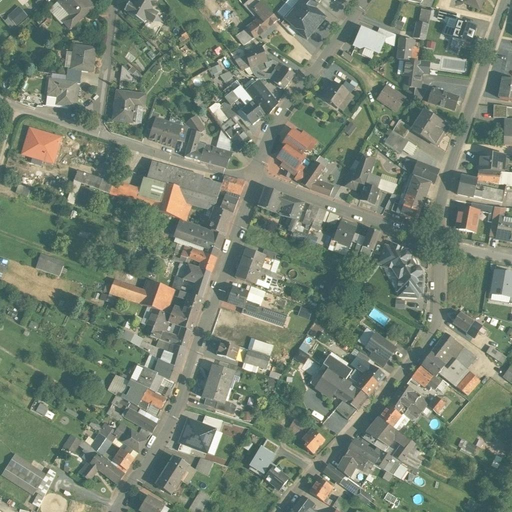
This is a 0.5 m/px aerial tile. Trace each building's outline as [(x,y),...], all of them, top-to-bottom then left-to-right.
[(63,0),(60,3),(72,17),(64,23),(70,30),(85,17),(82,14),(92,6),(86,0),(63,0)] [(135,0),(132,6),(129,4),(129,3),(124,12),(125,12),(128,14),(127,14),(144,24),(144,23),(145,20),(151,24),(157,14),(151,10),(156,2),(157,2),(154,0),(135,0)] [(257,0),(252,0),(249,4),(251,6),(250,7),(254,11),(261,4),(257,0)] [(301,1),(292,10),(315,30),(325,19),(314,10),(313,10),(301,0),(302,0),(301,0),(301,1)] [(318,4),(312,0),(300,0),(301,1),(301,0),(302,0),(301,0),(313,10),(314,10),(318,4)] [(464,0),(463,3),(479,10),(483,0),(464,0)] [(277,20),(261,4),(254,11),(258,16),(256,18),(258,21),(246,29),(254,39),(259,36),(263,40),(274,30),(271,26),(277,20)] [(13,30),(28,15),(19,6),(4,21),(13,30)] [(419,22),(427,24),(430,11),(422,9),(419,22)] [(315,30),(292,10),(285,20),(297,31),(297,32),(297,33),(306,40),(315,30)] [(460,15),(447,12),(445,19),(457,22),(458,21),(458,22),(460,15)] [(297,31),(285,20),(281,24),(293,37),(297,33),(297,32),(297,31)] [(458,22),(458,21),(457,22),(452,38),(460,41),(460,43),(469,46),(473,35),(472,35),(475,27),(458,22)] [(425,25),(417,23),(413,39),(424,41),(427,25),(425,25)] [(222,25),(216,29),(220,34),(225,30),(222,25)] [(246,29),(236,36),(244,46),(254,39),(246,29)] [(395,36),(379,29),(376,36),(384,40),(383,43),(394,48),(395,36)] [(376,36),(361,30),(354,47),(360,50),(363,48),(378,54),(383,43),(384,40),(376,36)] [(412,41),(399,40),(397,60),(405,61),(409,61),(410,58),(411,47),(412,41)] [(95,49),(74,47),(71,68),(71,70),(80,71),(81,70),(82,70),(92,72),(95,49)] [(418,48),(411,47),(410,58),(417,59),(418,48)] [(262,48),(251,52),(250,49),(244,52),(246,57),(251,68),(267,62),(262,48)] [(353,60),(344,54),(341,58),(350,65),(353,60)] [(246,57),(235,63),(241,71),(251,68),(246,57)] [(419,63),(409,62),(409,61),(405,61),(403,77),(404,77),(410,78),(409,85),(409,88),(415,89),(419,89),(419,88),(421,75),(418,75),(419,63)] [(429,64),(420,63),(418,74),(427,75),(429,64)] [(214,79),(224,74),(219,65),(209,69),(214,79)] [(284,68),(279,65),(275,70),(276,71),(280,74),(284,68)] [(134,78),(123,67),(121,82),(134,83),(134,78)] [(71,68),(68,68),(66,76),(81,78),(82,70),(81,70),(80,71),(71,70),(71,68)] [(294,75),(284,68),(280,74),(273,83),(276,84),(284,90),(294,75)] [(234,89),(240,83),(226,71),(214,84),(223,92),(229,85),(234,89)] [(280,74),(276,71),(270,79),(269,80),(273,83),(280,74)] [(81,78),(66,76),(65,83),(76,84),(76,85),(80,85),(81,78)] [(511,80),(511,81),(503,79),(501,90),(499,99),(511,101),(511,80)] [(65,83),(50,80),(48,93),(58,95),(57,105),(67,106),(73,107),(76,85),(76,84),(65,83)] [(354,89),(345,82),(341,88),(348,93),(349,95),(354,89)] [(257,83),(247,92),(253,100),(264,92),(257,83)] [(341,88),(333,83),(327,91),(328,92),(323,99),(336,109),(348,93),(341,88)] [(284,90),(276,84),(274,86),(282,93),(284,90)] [(253,102),(241,87),(228,96),(240,113),(242,111),(253,102)] [(419,89),(415,89),(413,98),(420,102),(426,91),(419,88),(419,89)] [(405,100),(387,89),(379,101),(397,113),(405,100)] [(277,105),(266,90),(264,92),(253,100),(267,117),(277,105)] [(441,93),(433,90),(429,100),(438,103),(441,93)] [(58,95),(48,93),(48,96),(47,106),(67,109),(67,106),(57,105),(58,95)] [(145,96),(118,93),(114,121),(133,124),(136,107),(144,108),(145,96)] [(458,98),(441,93),(438,103),(437,106),(454,112),(458,98)] [(214,106),(209,110),(221,127),(231,120),(236,115),(226,102),(220,107),(218,106),(214,106)] [(264,116),(253,102),(242,111),(253,125),(264,116)] [(506,107),(493,106),(493,118),(506,118),(506,107)] [(159,115),(152,112),(146,129),(152,131),(156,121),(157,121),(159,115)] [(424,113),(412,132),(435,147),(443,133),(442,132),(445,127),(424,113)] [(196,116),(184,124),(192,132),(200,134),(205,129),(196,116)] [(236,126),(231,120),(221,127),(231,139),(242,131),(238,125),(236,126)] [(157,121),(156,121),(152,131),(149,140),(162,144),(168,125),(157,121)] [(192,132),(184,124),(181,122),(179,128),(180,129),(176,141),(188,145),(189,143),(192,132)] [(410,129),(399,122),(392,132),(404,140),(410,129)] [(179,128),(168,125),(162,144),(174,148),(176,141),(180,129),(179,128)] [(29,130),(22,155),(53,164),(61,139),(29,130)] [(242,131),(231,139),(239,151),(251,141),(242,131)] [(200,134),(192,132),(189,143),(197,145),(198,142),(200,134)] [(300,137),(292,132),(283,144),(287,147),(300,156),(309,144),(299,137),(300,137)] [(318,142),(303,132),(300,137),(299,137),(309,144),(314,148),(318,142)] [(404,140),(392,132),(384,145),(399,155),(407,142),(404,140)] [(226,135),(221,139),(231,145),(233,144),(226,135)] [(197,145),(189,143),(188,145),(187,147),(186,147),(184,152),(186,152),(184,158),(200,162),(202,155),(195,153),(197,145)] [(200,146),(197,145),(195,153),(202,155),(200,162),(207,164),(211,149),(200,146)] [(300,156),(287,147),(278,158),(283,162),(295,171),(296,170),(304,159),(300,156)] [(231,154),(211,149),(207,164),(224,169),(231,154)] [(501,157),(480,155),(478,171),(500,173),(501,157)] [(417,164),(405,160),(402,169),(412,176),(417,164)] [(365,162),(362,161),(361,164),(359,164),(359,166),(355,175),(349,185),(356,188),(357,185),(358,184),(365,186),(368,177),(373,163),(367,161),(365,162)] [(295,171),(283,162),(280,167),(292,176),(296,171),(296,170),(295,171)] [(203,178),(151,163),(146,180),(160,185),(161,184),(195,194),(197,195),(202,180),(203,178)] [(322,168),(315,163),(310,169),(319,175),(324,169),(322,168)] [(439,172),(417,163),(417,164),(412,176),(412,177),(413,177),(430,184),(434,185),(439,172)] [(300,184),(310,191),(315,182),(320,176),(319,175),(310,169),(306,176),(300,184)] [(478,171),(477,178),(486,179),(486,178),(488,178),(489,176),(491,176),(489,183),(498,185),(500,173),(478,171)] [(102,181),(78,172),(68,202),(75,204),(82,185),(99,191),(102,181)] [(306,176),(299,172),(294,180),(300,184),(306,176)] [(349,172),(341,187),(348,190),(349,185),(355,175),(349,172)] [(511,186),(511,174),(500,173),(498,185),(511,186)] [(477,179),(461,176),(457,194),(473,199),(473,198),(474,198),(476,186),(477,179)] [(237,181),(224,177),(221,186),(220,190),(226,192),(228,186),(235,187),(237,181)] [(380,181),(368,177),(365,186),(359,202),(373,206),(378,192),(377,191),(380,181)] [(430,184),(413,177),(405,200),(406,200),(422,206),(430,184)] [(160,185),(146,180),(142,196),(113,185),(109,194),(155,211),(160,185)] [(221,186),(202,180),(197,195),(216,202),(220,190),(221,186)] [(244,183),(237,181),(235,187),(228,186),(226,192),(239,196),(244,183)] [(396,186),(380,181),(377,191),(378,192),(391,196),(396,186)] [(332,189),(315,182),(310,191),(329,197),(332,189)] [(195,194),(161,184),(160,185),(155,211),(181,221),(185,222),(191,204),(195,194)] [(497,191),(476,186),(474,198),(495,201),(497,191)] [(264,189),(257,208),(275,214),(279,203),(282,196),(264,189)] [(504,192),(497,191),(495,201),(502,202),(504,192)] [(197,195),(195,194),(191,204),(212,211),(214,207),(216,202),(197,195)] [(304,204),(282,196),(279,203),(301,211),(304,204)] [(237,202),(225,197),(221,209),(220,211),(233,215),(237,202)] [(395,202),(389,200),(385,209),(391,212),(394,204),(395,202)] [(422,206),(406,200),(403,208),(394,204),(391,212),(401,215),(400,215),(416,221),(422,206)] [(301,211),(279,203),(275,214),(297,222),(301,211)] [(494,208),(472,204),(471,209),(476,210),(476,211),(489,213),(493,214),(494,208)] [(233,215),(220,211),(221,209),(214,207),(212,211),(208,223),(215,226),(212,232),(224,237),(233,215)] [(319,210),(311,207),(307,217),(314,220),(319,210)] [(471,209),(459,207),(455,229),(476,233),(478,219),(475,218),(476,211),(476,210),(471,209)] [(314,220),(314,221),(321,224),(325,212),(319,209),(319,210),(314,220)] [(307,217),(305,216),(302,223),(311,227),(314,221),(314,220),(307,217)] [(503,218),(493,217),(492,222),(489,236),(500,238),(502,224),(503,218)] [(185,222),(181,221),(173,242),(185,247),(184,247),(191,250),(203,255),(205,248),(211,232),(185,222)] [(348,228),(340,224),(334,238),(333,237),(329,246),(335,248),(337,244),(349,248),(354,233),(347,231),(348,228)] [(511,225),(502,224),(500,238),(500,239),(511,240),(511,225)] [(379,234),(369,230),(362,247),(363,248),(372,252),(379,234)] [(212,232),(211,232),(205,248),(203,255),(216,260),(224,237),(212,232)] [(149,237),(146,245),(151,248),(155,240),(149,237)] [(184,247),(177,245),(171,260),(184,265),(186,258),(188,259),(191,250),(184,247)] [(411,257),(408,253),(405,252),(404,250),(391,245),(390,249),(383,266),(383,267),(392,271),(398,280),(397,292),(399,292),(417,293),(421,293),(422,278),(420,276),(421,273),(418,269),(415,268),(410,260),(411,257)] [(384,247),(378,263),(383,266),(390,249),(384,247)] [(372,252),(363,248),(360,253),(369,257),(372,252)] [(203,255),(191,250),(188,259),(204,265),(201,271),(210,274),(216,260),(203,255)] [(261,256),(246,250),(240,267),(259,274),(265,258),(265,257),(261,256)] [(276,255),(263,250),(261,256),(265,257),(265,258),(274,261),(276,255)] [(62,264),(39,256),(35,269),(57,277),(62,264)] [(274,261),(265,258),(259,274),(275,280),(276,275),(270,273),(274,261)] [(201,271),(187,266),(183,279),(195,283),(206,287),(210,274),(201,271)] [(259,274),(240,267),(236,279),(255,285),(259,274)] [(496,272),(492,296),(501,297),(502,295),(510,296),(511,290),(511,287),(511,276),(504,276),(505,274),(496,272)] [(183,279),(175,276),(170,289),(176,291),(179,292),(183,279)] [(170,289),(147,281),(140,305),(153,310),(166,314),(169,308),(172,302),(176,291),(170,289)] [(206,287),(195,283),(191,296),(201,300),(206,287)] [(261,298),(232,288),(227,303),(243,309),(256,313),(257,310),(261,298)] [(113,304),(115,296),(109,294),(106,302),(113,304)] [(191,296),(184,294),(182,299),(186,300),(184,306),(198,310),(201,300),(191,296)] [(198,310),(184,306),(182,313),(173,310),(171,316),(168,323),(180,329),(181,329),(191,332),(198,310)] [(243,309),(241,314),(283,329),(286,320),(257,310),(256,313),(243,309)] [(166,314),(153,310),(147,325),(154,328),(150,336),(159,340),(162,334),(162,333),(164,334),(168,323),(171,316),(166,314)] [(473,323),(459,314),(452,324),(466,334),(473,323)] [(473,323),(466,334),(473,339),(481,328),(473,323)] [(191,332),(181,329),(177,338),(171,336),(168,344),(173,346),(186,351),(191,332)] [(367,330),(358,343),(366,349),(375,335),(367,330)] [(162,333),(162,334),(159,340),(168,344),(171,336),(164,334),(162,333)] [(455,342),(445,334),(429,356),(438,364),(455,342)] [(140,342),(128,335),(124,341),(137,347),(137,348),(147,354),(150,346),(140,342)] [(395,350),(375,335),(366,349),(372,353),(386,363),(395,350)] [(273,346),(251,339),(248,351),(269,358),(273,346)] [(239,348),(221,342),(216,356),(235,362),(239,348)] [(170,355),(150,346),(147,354),(149,355),(155,359),(160,362),(159,363),(166,366),(179,372),(183,359),(186,351),(173,346),(170,355)] [(458,350),(456,353),(458,354),(453,359),(459,364),(469,352),(461,347),(458,350)] [(502,355),(490,347),(486,354),(498,362),(502,355)] [(309,357),(298,350),(293,359),(303,366),(309,357)] [(269,358),(248,351),(244,363),(266,370),(270,358),(269,358)] [(368,359),(360,353),(356,358),(362,362),(366,365),(369,360),(368,359)] [(386,363),(372,353),(368,359),(369,360),(382,369),(387,363),(386,363)] [(155,359),(149,355),(145,363),(147,364),(151,366),(155,359)] [(438,364),(429,356),(421,366),(435,378),(438,376),(445,369),(438,364)] [(345,381),(352,372),(346,368),(345,369),(328,358),(323,366),(329,370),(345,381)] [(362,362),(356,358),(350,366),(355,370),(362,362)] [(453,359),(445,369),(449,374),(459,364),(453,359)] [(362,362),(355,370),(364,376),(371,368),(366,365),(362,362)] [(162,380),(154,375),(157,369),(151,366),(147,364),(136,384),(147,389),(155,393),(162,380)] [(449,374),(444,380),(455,387),(468,372),(459,364),(449,374)] [(511,364),(503,377),(511,383),(511,364)] [(179,372),(166,366),(165,368),(159,365),(157,369),(154,375),(162,380),(163,380),(175,385),(179,372)] [(242,369),(229,365),(227,371),(234,373),(232,376),(239,378),(242,369)] [(227,371),(213,366),(208,382),(228,389),(232,376),(234,373),(227,371)] [(323,366),(310,384),(316,389),(329,370),(323,366)] [(385,377),(371,367),(371,368),(364,376),(378,385),(385,377)] [(432,378),(420,368),(412,378),(425,388),(429,382),(432,378)] [(445,369),(438,376),(444,380),(449,374),(445,369)] [(345,381),(329,370),(316,389),(329,398),(334,395),(342,401),(356,411),(368,397),(355,388),(345,381)] [(355,370),(349,379),(357,384),(364,376),(355,370)] [(281,376),(270,372),(269,378),(279,381),(281,376)] [(468,372),(455,387),(467,396),(480,382),(468,372)] [(378,385),(364,376),(357,384),(355,388),(368,397),(378,385)] [(130,383),(116,377),(108,391),(115,396),(116,396),(122,399),(123,396),(126,398),(131,389),(128,387),(130,383)] [(437,381),(433,377),(432,378),(429,382),(433,386),(437,381)] [(136,384),(131,382),(130,383),(128,387),(131,389),(126,398),(123,396),(122,399),(137,407),(141,400),(147,389),(136,384)] [(228,389),(208,382),(202,398),(217,403),(223,405),(224,402),(228,389)] [(420,396),(403,384),(396,395),(410,406),(412,407),(412,406),(420,396)] [(170,391),(165,388),(161,396),(167,399),(170,391)] [(155,393),(147,389),(141,400),(151,405),(161,409),(167,399),(161,396),(155,393)] [(420,396),(412,406),(416,409),(421,413),(426,406),(420,396)] [(394,397),(389,405),(394,409),(396,406),(400,401),(394,397)] [(444,404),(436,398),(428,408),(436,415),(445,405),(444,404)] [(151,405),(141,400),(137,407),(147,413),(151,405)] [(356,411),(342,401),(335,410),(348,421),(356,411)] [(223,405),(217,403),(215,409),(227,413),(231,404),(224,402),(223,405)] [(36,412),(52,419),(55,412),(39,405),(36,412)] [(410,406),(404,414),(409,418),(416,409),(412,406),(412,407),(410,406)] [(401,417),(388,407),(378,419),(392,429),(401,417)] [(109,409),(107,414),(119,420),(122,415),(109,409)] [(136,418),(125,412),(123,414),(127,416),(125,419),(133,423),(136,418)] [(155,426),(138,415),(136,418),(133,423),(151,434),(155,426)] [(218,432),(222,422),(205,417),(202,425),(215,430),(218,432)] [(392,429),(378,419),(367,435),(378,442),(388,448),(393,440),(402,446),(406,439),(392,429)] [(188,420),(179,443),(181,444),(192,448),(206,454),(215,430),(202,425),(188,420)] [(305,428),(300,424),(297,428),(295,427),(294,428),(301,433),(305,428)] [(125,428),(117,440),(122,444),(130,432),(125,428)] [(312,432),(305,428),(301,433),(308,437),(312,432)] [(146,443),(130,432),(122,444),(137,455),(146,443)] [(308,437),(303,441),(308,446),(306,448),(310,451),(312,449),(316,452),(326,443),(312,432),(308,437)] [(74,454),(82,441),(71,435),(64,447),(74,454)] [(100,435),(90,448),(99,455),(101,457),(111,444),(100,435)] [(378,442),(367,435),(364,440),(375,447),(378,442)] [(402,446),(392,459),(402,464),(408,455),(412,449),(415,445),(406,439),(402,446)] [(262,448),(274,455),(279,448),(267,440),(262,448)] [(462,440),(459,448),(474,454),(477,446),(462,440)] [(90,448),(84,444),(81,448),(96,460),(98,457),(99,455),(90,448)] [(177,451),(189,455),(192,448),(181,444),(177,451)] [(369,452),(353,444),(348,452),(349,453),(356,457),(364,461),(369,452)] [(422,450),(415,445),(412,449),(419,454),(422,450)] [(262,448),(261,447),(248,469),(265,479),(274,468),(274,469),(276,466),(272,463),(275,456),(274,455),(262,448)] [(133,461),(120,451),(117,455),(114,454),(110,460),(125,472),(133,461)] [(379,460),(369,452),(364,461),(375,467),(379,460)] [(356,457),(349,453),(343,463),(353,468),(358,460),(356,458),(356,457)] [(384,453),(379,460),(375,467),(383,472),(392,459),(384,453)] [(44,497),(55,474),(50,470),(44,478),(29,468),(31,466),(15,455),(2,476),(2,477),(33,496),(35,493),(44,497)] [(412,458),(408,455),(402,464),(417,471),(421,464),(411,459),(412,458)] [(492,467),(498,469),(502,458),(495,456),(492,467)] [(96,460),(84,476),(90,480),(97,471),(104,461),(98,457),(96,460)] [(188,467),(173,458),(165,472),(180,481),(188,467)] [(212,464),(201,458),(195,471),(207,476),(212,464)] [(366,464),(358,460),(353,468),(361,473),(366,464)] [(109,464),(104,461),(97,471),(117,485),(124,475),(109,464)] [(338,471),(348,479),(353,468),(343,463),(338,471)] [(344,479),(328,467),(323,475),(340,486),(342,482),(344,479)] [(274,469),(274,468),(265,479),(279,491),(288,480),(274,469)] [(180,481),(165,472),(156,487),(171,496),(180,481)] [(333,488),(318,479),(310,494),(323,503),(333,488)] [(353,490),(342,482),(340,486),(350,493),(353,490)] [(363,494),(354,488),(350,493),(350,494),(358,501),(363,494)] [(372,497),(361,490),(359,492),(363,494),(358,501),(366,506),(372,497)] [(202,511),(210,497),(199,491),(188,509),(192,511),(202,511)] [(161,511),(164,507),(149,498),(140,511),(161,511)] [(338,511),(342,511),(347,505),(338,499),(335,503),(326,498),(323,503),(337,511),(338,511)] [(312,506),(301,499),(292,510),(294,511),(308,511),(309,511),(310,509),(312,506)] [(469,500),(465,508),(472,511),(473,511),(478,504),(469,500)]
